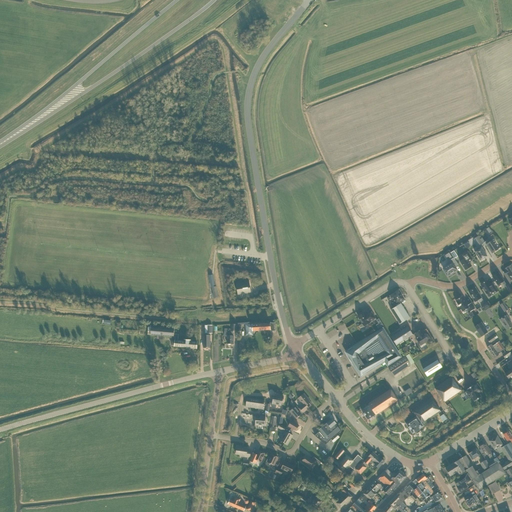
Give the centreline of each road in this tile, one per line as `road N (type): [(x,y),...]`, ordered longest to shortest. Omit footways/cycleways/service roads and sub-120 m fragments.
road 1 (tertiary): [(293,346),(269,255),(248,96),(264,53),(309,0)]
road 2 (trunk): [(0,146),(214,0)]
road 3 (trunk): [(177,0),(0,141)]
road 4 (tertiary): [(0,430),(218,372)]
road 5 (unclassified): [(407,285),(392,283),(293,346)]
road 6 (residential): [(334,398),(289,453),(235,439)]
